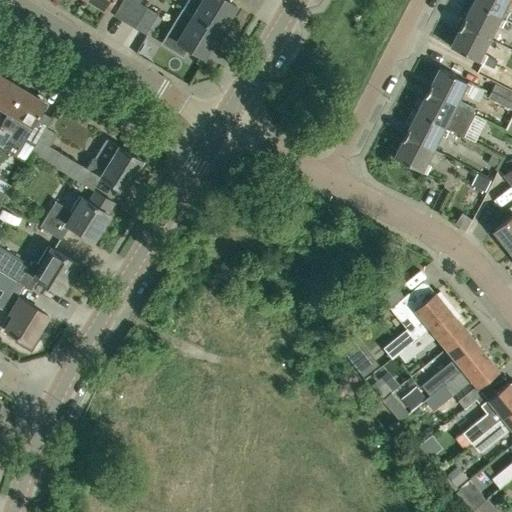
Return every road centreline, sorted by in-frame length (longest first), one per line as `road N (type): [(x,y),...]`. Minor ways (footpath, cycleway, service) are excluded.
road 1 (tertiary): [(55,404),(217,126)]
road 2 (residential): [(16,0),(217,126)]
road 3 (residential): [(511,306),(447,238),(325,179)]
road 4 (residential): [(325,179),(417,0)]
road 5 (tertiary): [(217,126),(295,0)]
road 6 (residential): [(325,179),(217,126)]
